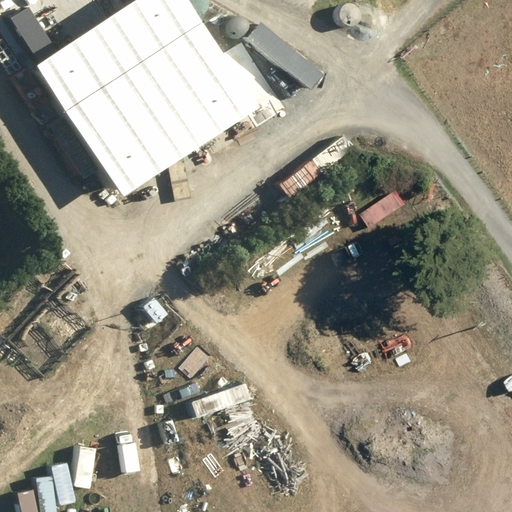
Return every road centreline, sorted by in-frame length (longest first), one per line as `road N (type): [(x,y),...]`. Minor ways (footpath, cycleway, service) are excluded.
road 1 (unknown): [(21,0),(8,47),(21,85),(103,215),(122,231),(146,232),(175,212)]
road 2 (unknown): [(511,243),(413,114),(349,68)]
road 3 (unknown): [(175,212),(349,68)]
road 4 (unknown): [(349,68),(249,0)]
